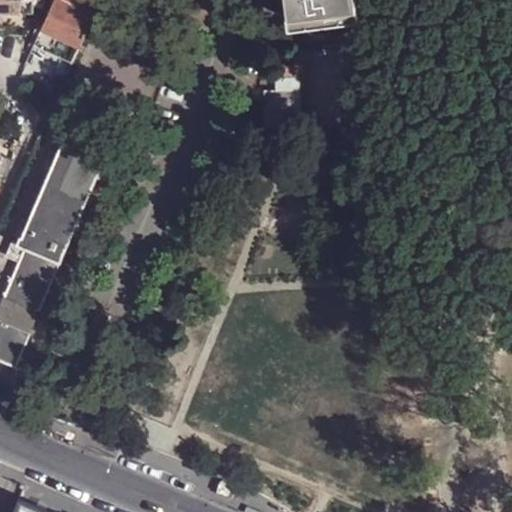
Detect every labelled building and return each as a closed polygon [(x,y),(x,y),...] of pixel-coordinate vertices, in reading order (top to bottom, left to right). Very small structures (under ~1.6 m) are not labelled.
[(0,0),(0,11),(18,12),(34,12),(34,5),(45,5),(45,0),(0,0)] [(80,45),(95,13),(76,4),(69,1),(65,0),(55,0),(43,28),(80,45)] [(100,0),(77,0),(76,4),(95,13),(100,0)] [(366,11),(364,0),(294,0),(297,20),(366,11)] [(18,12),(0,11),(0,25),(18,26),(18,12)] [(43,28),(36,44),(74,61),(80,45),(43,28)] [(270,94),(271,124),(297,123),(296,92),(293,92),(293,79),(302,79),(302,66),(281,66),(281,80),(273,81),(274,94),(270,94)] [(0,124),(10,128),(13,121),(0,116),(0,124)] [(264,125),(256,127),(258,133),(265,131),(264,125)] [(69,131),(64,139),(78,145),(82,137),(69,131)] [(63,263),(110,151),(82,137),(78,145),(64,139),(22,233),(24,234),(19,244),(27,247),(63,263)] [(14,160),(4,156),(0,164),(0,177),(2,174),(7,177),(14,160)] [(14,255),(22,259),(27,247),(19,244),(14,255)] [(0,358),(17,365),(63,263),(27,247),(22,259),(0,309),(0,358)] [(70,358),(78,340),(60,332),(52,349),(70,358)] [(217,490),(231,495),(236,484),(222,478),(217,490)] [(43,511),(20,502),(18,506),(15,511),(43,511)]
